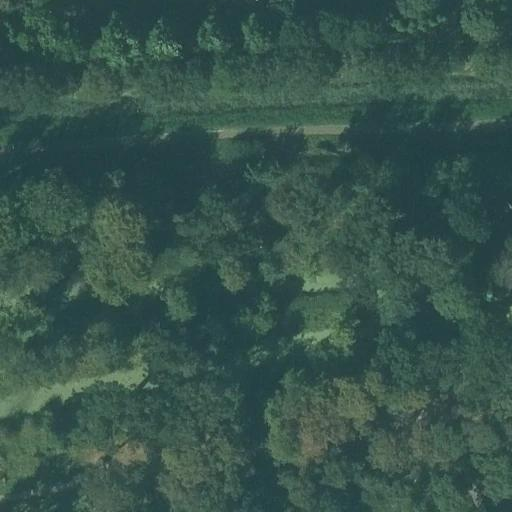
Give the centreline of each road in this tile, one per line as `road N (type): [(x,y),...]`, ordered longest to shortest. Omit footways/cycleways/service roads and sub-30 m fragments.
road 1 (track): [(511,396),(0,501)]
road 2 (unclassified): [(511,120),(0,150)]
road 3 (track): [(202,0),(142,21),(76,0)]
